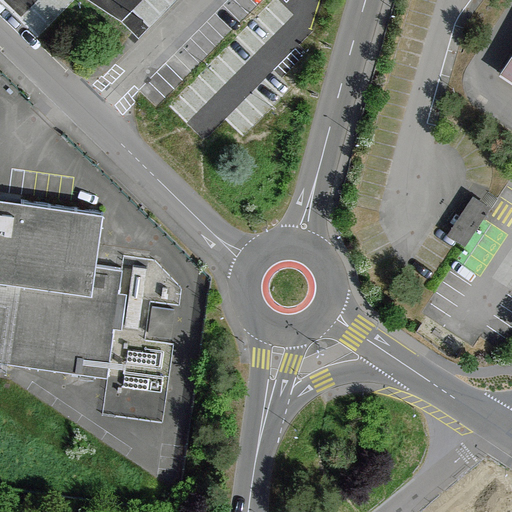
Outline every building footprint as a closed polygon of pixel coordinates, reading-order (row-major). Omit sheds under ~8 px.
[(511,56),(500,74),(511,81),(511,56)] [(475,189),(452,229),(471,240),(494,200),(475,189)] [(0,360),(108,376),(123,268),(97,264),(104,210),(0,195),(0,360)] [(139,327),(148,267),(134,265),(125,325),(139,327)] [(175,309),(153,306),(150,333),(172,336),(175,309)] [(164,353),(128,349),(126,360),(163,364),(164,353)] [(161,378),(124,374),(123,385),(159,390),(161,378)]
